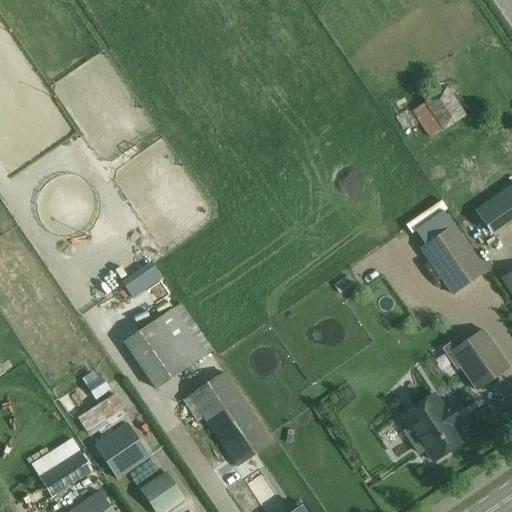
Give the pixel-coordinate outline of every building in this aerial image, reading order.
[(466,116),(447,87),(411,110),(431,139),(466,116)] [(491,235),(511,219),(511,185),(475,211),(491,235)] [(419,249),(453,296),(487,271),(454,225),(419,249)] [(159,280),(151,268),(123,288),(131,299),(159,280)] [(511,271),(501,278),(511,295),(511,271)] [(378,306),(387,320),(404,308),(394,294),(378,306)] [(124,343),(156,390),(213,351),(181,303),(172,309),(168,303),(148,317),(152,323),(124,343)] [(482,330),(450,353),(477,390),(509,368),(482,330)] [(196,422),(202,418),(235,468),(272,443),(224,373),(181,400),(196,422)] [(87,385),(95,401),(74,413),(87,436),(125,416),(104,376),(87,385)] [(433,395),(402,416),(410,428),(404,432),(418,454),(425,450),(433,462),(464,441),(456,428),(460,426),(452,415),(455,413),(447,402),(441,407),(433,395)] [(119,478),(153,456),(131,421),(96,444),(119,478)] [(52,498),(93,471),(80,451),(45,473),(43,471),(37,475),(52,498)] [(166,472),(140,490),(155,511),(166,511),(185,500),(166,472)] [(258,482),(230,493),(236,509),(264,497),(258,482)] [(112,511),(98,490),(65,511),(112,511)]
